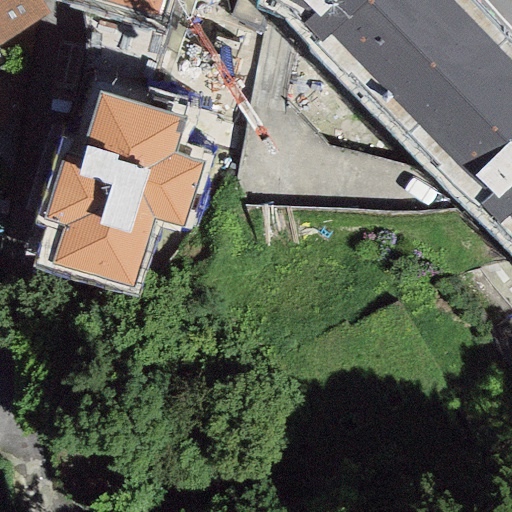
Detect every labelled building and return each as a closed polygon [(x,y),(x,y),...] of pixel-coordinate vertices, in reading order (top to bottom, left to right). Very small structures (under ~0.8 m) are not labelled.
[(0,0),(0,25),(8,20),(39,0),(0,0)] [(176,0),(88,0),(89,1),(89,47),(76,106),(56,173),(51,196),(72,201),(60,234),(124,253),(146,189),(173,194),(188,144),(164,139),(176,100),(151,89),(176,0)] [(259,22),(265,0),(236,0),(232,13),(259,22)] [(298,0),(307,8),(310,0),(298,0)] [(511,43),(472,0),(310,0),(307,8),(322,25),(318,29),(346,58),(350,55),(443,149),(439,153),(479,194),(486,188),(511,219),(511,43)] [(0,25),(0,61),(21,47),(8,20),(0,25)] [(416,207),(462,205),(428,165),(326,142),(287,100),(251,94),(238,177),(247,200),(416,207)]
